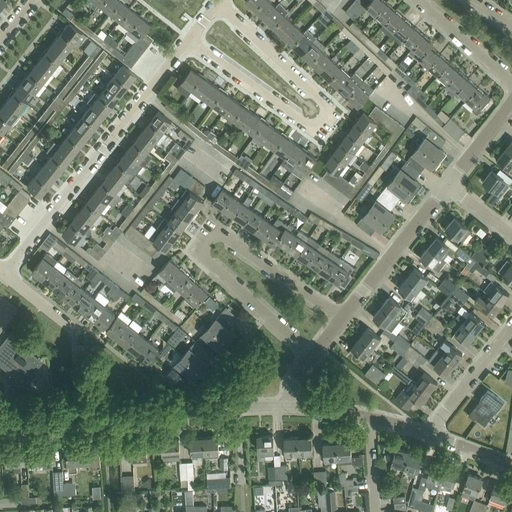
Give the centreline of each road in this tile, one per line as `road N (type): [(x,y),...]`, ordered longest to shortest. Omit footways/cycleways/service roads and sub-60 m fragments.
road 1 (residential): [(218,3),(323,104),(322,121),(305,124),(188,41)]
road 2 (residential): [(343,318),(226,239),(207,242),(207,260),(311,357)]
road 3 (residential): [(3,272),(188,41)]
road 4 (residential): [(511,81),(417,0),(472,0),(511,26)]
road 5 (unclassified): [(81,417),(288,407)]
road 6 (residential): [(81,417),(72,327),(3,272)]
road 7 (residential): [(343,318),(448,187)]
road 8 (residential): [(427,435),(511,325)]
